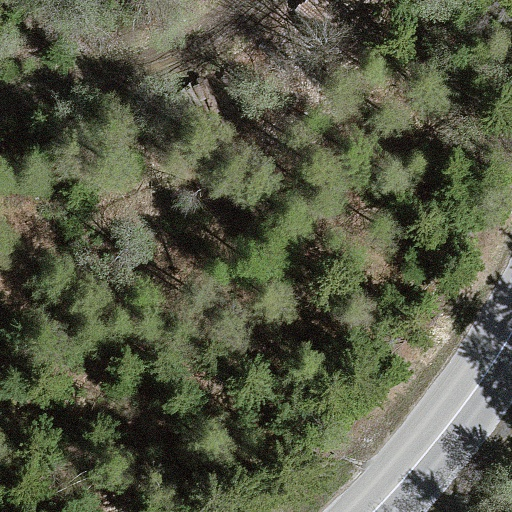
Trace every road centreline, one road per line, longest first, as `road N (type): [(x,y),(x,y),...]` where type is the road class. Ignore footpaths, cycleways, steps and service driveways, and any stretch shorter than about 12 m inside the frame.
road 1 (track): [(244,0),(203,31),(0,100)]
road 2 (secondary): [(381,511),(511,352)]
